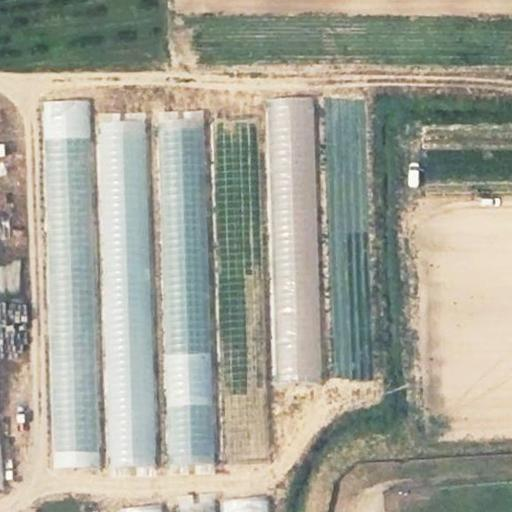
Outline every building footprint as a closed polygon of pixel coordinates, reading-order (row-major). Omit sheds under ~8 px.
[(325,384),(313,97),(263,99),(275,386),(325,384)] [(102,471),(91,102),(43,103),(54,472),(102,471)] [(272,466),(260,117),(210,119),(223,468),(272,466)] [(217,467),(207,119),(157,120),(167,469),(217,467)] [(99,124),(108,470),(157,468),(148,122),(99,124)] [(0,265),(0,287),(22,283),(18,262),(0,265)] [(273,511),(273,498),(230,501),(230,511),(273,511)]
